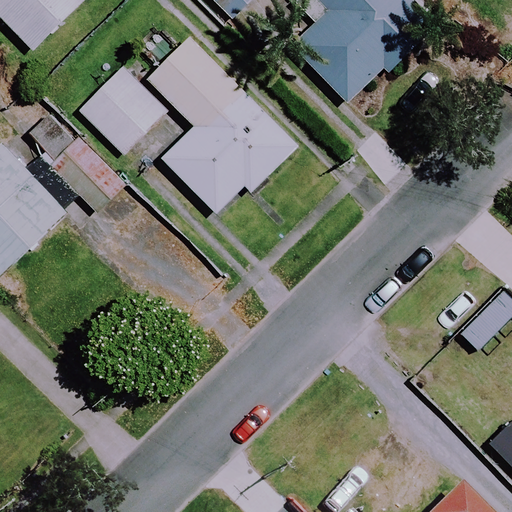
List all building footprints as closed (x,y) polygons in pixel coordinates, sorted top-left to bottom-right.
[(87,0),(0,0),(0,17),(34,52),(87,0)] [(253,0),(221,0),(238,16),(253,0)] [(442,23),(421,0),(322,0),(284,35),(351,107),(442,23)] [(298,147),(189,40),(150,79),(198,126),(165,161),(218,213),(247,185),(254,192),(298,147)] [(172,107),(128,65),(84,109),(128,151),(172,107)] [(26,133),(46,154),(43,156),(97,210),(124,182),(78,136),(51,108),(26,133)] [(0,276),(66,214),(4,147),(0,149),(0,276)] [(468,511),(447,490),(425,511),(468,511)]
